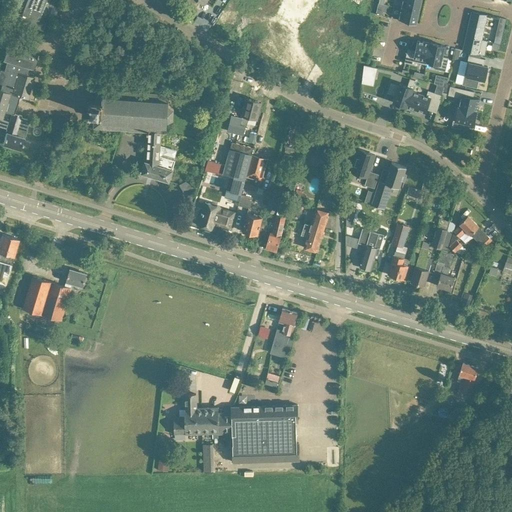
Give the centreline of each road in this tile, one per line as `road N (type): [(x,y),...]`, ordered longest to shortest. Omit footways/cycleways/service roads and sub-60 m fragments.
road 1 (unclassified): [(476,194),(423,148),(300,101),(141,0)]
road 2 (tertiary): [(511,352),(212,261)]
road 3 (tertiary): [(137,238),(0,197)]
road 4 (residential): [(506,74),(476,194)]
